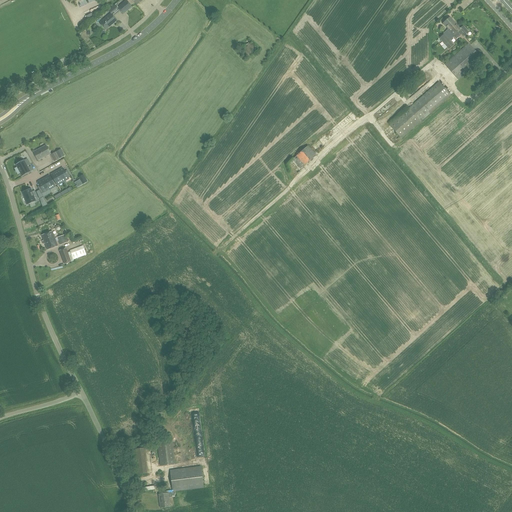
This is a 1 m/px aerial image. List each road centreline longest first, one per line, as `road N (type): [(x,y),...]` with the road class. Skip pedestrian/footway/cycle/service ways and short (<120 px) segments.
road 1 (track): [(359,122),(212,255),(333,381),(369,402)]
road 2 (track): [(359,122),(297,50),(254,86),(173,202),(219,248)]
road 3 (track): [(212,255),(173,216),(141,237),(230,341),(259,309)]
road 4 (unclassified): [(84,394),(47,323),(8,186)]
road 5 (track): [(390,143),(505,278)]
road 6 (secondary): [(45,87),(135,39),(176,0)]
road 7 (track): [(246,324),(160,225)]
road 8 (unclassified): [(136,511),(84,394)]
